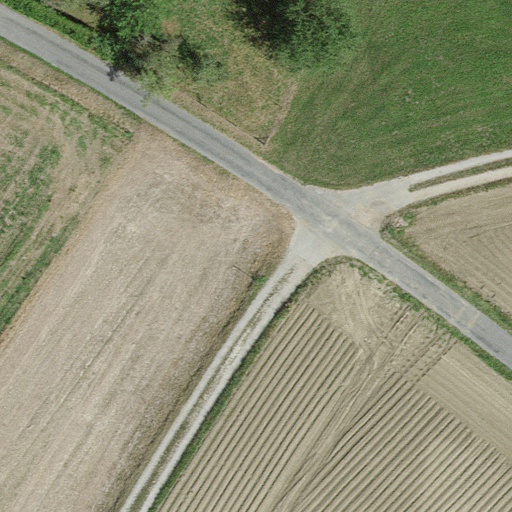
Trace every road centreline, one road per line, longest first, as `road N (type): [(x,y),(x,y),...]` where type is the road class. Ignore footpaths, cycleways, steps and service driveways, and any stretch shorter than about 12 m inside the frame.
road 1 (track): [(0,20),(161,102),(324,216),(511,367)]
road 2 (track): [(136,511),(324,216),(511,167)]
